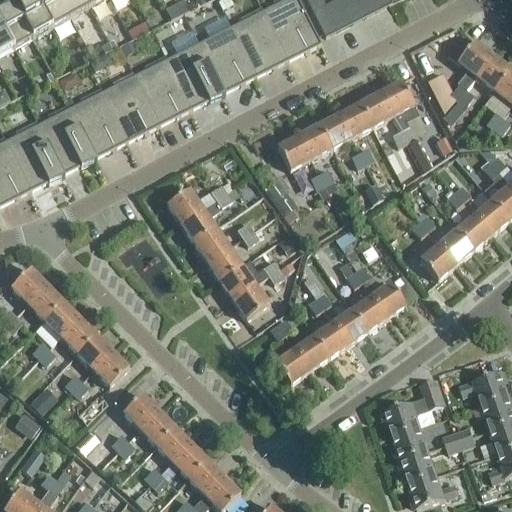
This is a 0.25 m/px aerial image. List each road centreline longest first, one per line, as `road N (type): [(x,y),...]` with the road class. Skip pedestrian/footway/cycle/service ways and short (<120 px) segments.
road 1 (residential): [(42,231),(480,0)]
road 2 (residential): [(274,469),(42,231)]
road 3 (residential): [(274,469),(483,310)]
